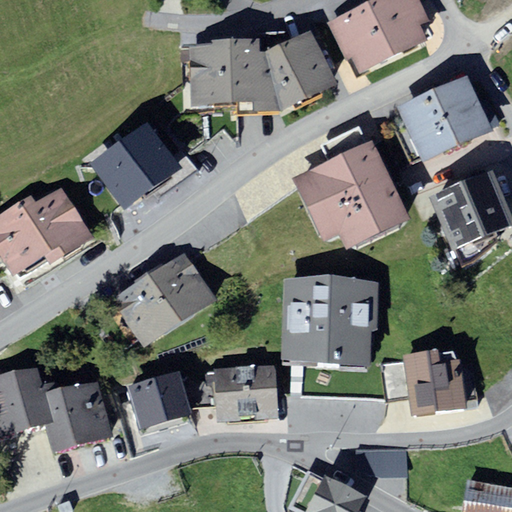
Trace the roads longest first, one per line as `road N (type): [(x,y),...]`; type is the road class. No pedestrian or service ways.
road 1 (residential): [(465,45),(0,334)]
road 2 (residential): [(415,511),(280,436),(250,432),(200,437),(0,506)]
road 3 (residential): [(160,19),(220,25),(298,0)]
